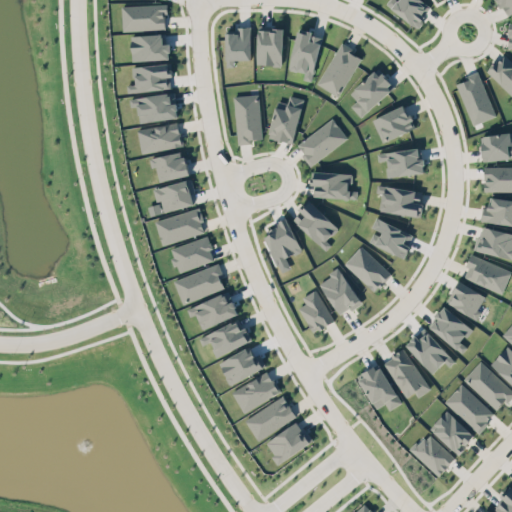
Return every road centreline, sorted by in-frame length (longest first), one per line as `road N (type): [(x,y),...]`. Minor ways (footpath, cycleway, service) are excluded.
road 1 (residential): [(278,511),(350,452),(268,318),(223,199),(194,79),(192,0),(366,26),(422,76),(442,136),(452,180),(437,244),(412,295),(304,377)]
road 2 (tertiary): [(71,0),(87,175),(172,393),(249,511)]
road 3 (residential): [(135,307),(44,342),(0,343)]
road 4 (residential): [(217,173),(256,164),(273,165),(278,174),(271,195),(227,210)]
